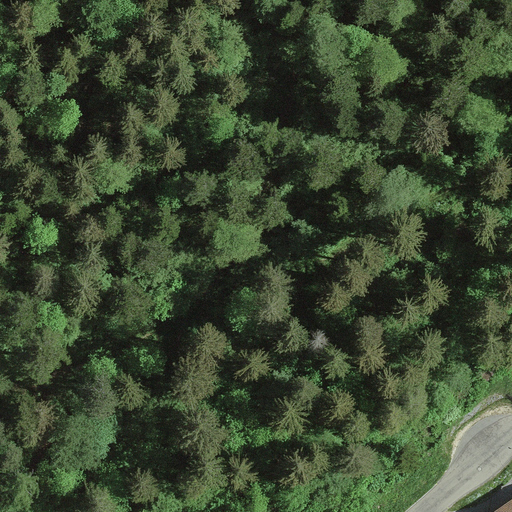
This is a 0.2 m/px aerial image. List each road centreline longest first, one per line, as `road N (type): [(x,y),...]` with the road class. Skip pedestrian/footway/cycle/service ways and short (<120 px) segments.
road 1 (track): [(94,364),(195,310),(511,170)]
road 2 (residential): [(419,511),(511,431)]
